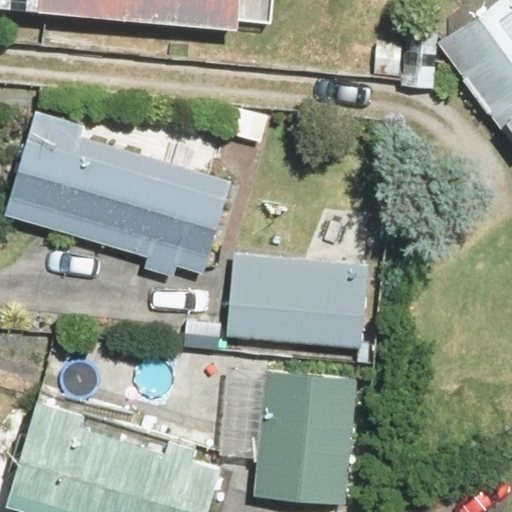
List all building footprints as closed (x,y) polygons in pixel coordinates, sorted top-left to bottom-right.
[(0,0),(0,1),(237,24),(238,16),(269,19),(271,0),(0,0)] [(511,0),(488,0),(439,36),(511,135),(511,0)] [(32,105),(0,209),(146,253),(143,264),(174,273),(177,262),(202,270),(230,177),(83,133),(87,121),(32,105)] [(232,250),(225,332),(361,344),(368,261),(232,250)] [(262,365),(251,491),(345,499),(356,374),(262,365)] [(33,393),(2,497),(50,511),(202,511),(218,461),(192,453),(195,441),(33,393)]
